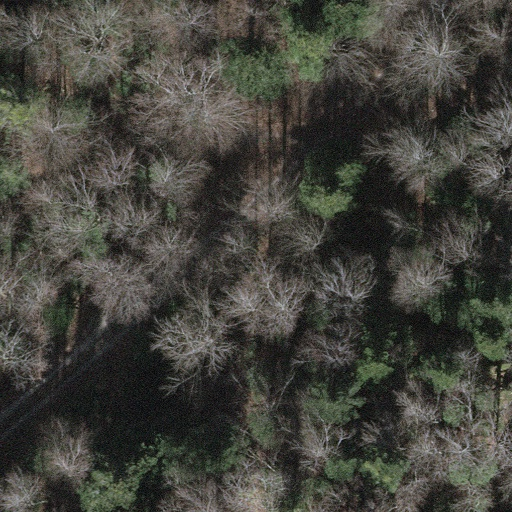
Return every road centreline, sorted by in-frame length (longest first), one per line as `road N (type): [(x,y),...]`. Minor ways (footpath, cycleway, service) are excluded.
road 1 (track): [(0,427),(295,172)]
road 2 (track): [(295,172),(0,248)]
road 3 (track): [(295,172),(511,69)]
road 4 (track): [(443,0),(345,100),(295,172)]
